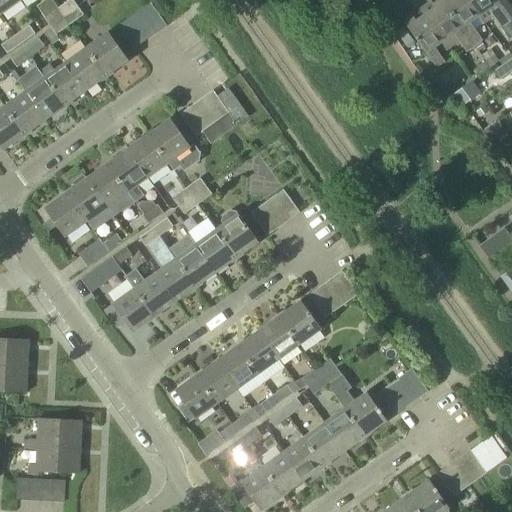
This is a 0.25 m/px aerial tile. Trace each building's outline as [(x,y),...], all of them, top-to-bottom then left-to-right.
[(0,0),(0,13),(19,0),(0,0)] [(69,0),(57,9),(63,17),(77,7),(71,0),(69,0)] [(472,46),(439,0),(426,9),(421,8),(419,10),(447,49),(458,41),(465,51),(472,46)] [(477,17),(465,0),(438,0),(439,0),(472,46),(479,41),(467,24),(477,17)] [(465,0),(477,17),(482,24),(493,16),(500,26),(507,21),(491,0),(465,0)] [(511,0),(491,0),(507,21),(511,28),(511,12),(508,7),(511,3),(511,0)] [(137,10),(153,33),(164,24),(149,2),(137,10)] [(63,17),(69,26),(83,16),(77,7),(63,17)] [(43,19),(49,27),(63,17),(57,9),(50,14),(43,19)] [(125,19),(141,41),(153,33),(137,10),(125,19)] [(438,56),(447,49),(419,10),(416,12),(415,17),(403,25),(440,76),(448,70),(438,56)] [(51,30),(55,35),(69,26),(63,17),(49,27),(51,30)] [(141,41),(125,19),(115,26),(131,48),(141,41)] [(14,37),(20,45),(34,35),(28,26),(14,37)] [(51,30),(45,34),(53,46),(59,41),(55,35),(51,30)] [(85,49),(105,77),(126,62),(106,34),(85,49)] [(20,45),(14,37),(0,46),(6,55),(20,45)] [(23,50),(29,59),(44,48),(38,39),(23,50)] [(64,63),(84,91),(105,77),(85,49),(64,63)] [(29,59),(23,50),(10,59),(16,68),(29,59)] [(488,69),(497,62),(489,51),(480,58),(488,69)] [(511,73),(511,57),(493,70),(499,79),(510,71),(511,73)] [(40,74),(43,78),(63,106),(84,91),(64,63),(52,72),(49,67),(40,74)] [(484,63),(471,72),(475,78),(488,69),(484,63)] [(43,78),(23,93),(43,121),(63,106),(43,78)] [(200,99),(216,122),(228,114),(211,91),(200,99)] [(3,107),(23,135),(43,121),(23,93),(3,107)] [(216,122),(200,99),(190,107),(206,129),(216,122)] [(23,135),(3,107),(0,109),(0,147),(2,150),(23,135)] [(206,129),(190,107),(179,115),(195,137),(206,129)] [(486,112),(483,107),(482,107),(475,112),(479,118),(486,113),(486,112)] [(167,120),(146,135),(167,163),(173,172),(179,167),(183,173),(196,164),(198,154),(192,145),(187,148),(167,120)] [(125,150),(146,178),(167,163),(146,135),(125,150)] [(105,165),(126,193),(146,178),(125,150),(105,165)] [(126,193),(105,165),(85,179),(106,207),(126,193)] [(64,194),(85,222),(106,207),(85,179),(83,176),(71,184),(74,187),(64,194)] [(199,179),(185,189),(191,197),(205,187),(199,179)] [(191,197),(197,206),(211,195),(205,187),(191,197)] [(191,197),(185,189),(171,199),(177,207),(191,197)] [(271,198),(287,221),(298,213),(281,191),(271,198)] [(85,222),(64,194),(44,209),(64,237),(85,222)] [(197,206),(191,197),(177,207),(183,215),(197,206)] [(260,206),(276,229),(287,221),(271,198),(260,206)] [(142,216),(148,224),(163,214),(157,206),(142,216)] [(276,229),(260,206),(249,214),(266,236),(276,229)] [(215,231),(235,259),(256,244),(234,213),(230,213),(222,218),(221,224),(222,226),(215,231)] [(148,224),(142,216),(129,225),(135,234),(148,224)] [(152,229),(158,237),(172,227),(166,219),(152,229)] [(158,237),(152,229),(138,239),(144,247),(146,246),(158,237)] [(215,231),(194,245),(214,273),(235,259),(215,231)] [(102,245),(108,253),(122,243),(116,235),(102,245)] [(162,269),(174,260),(167,250),(158,237),(146,246),(162,269)] [(108,253),(102,245),(99,240),(78,255),(87,268),(108,253)] [(487,259),(498,251),(490,240),(479,248),(487,259)] [(194,245),(174,260),(194,288),(214,273),(194,245)] [(124,248),(111,258),(117,266),(131,257),(124,248)] [(117,266),(111,258),(91,272),(101,286),(121,271),(117,266)] [(154,274),(174,302),(194,288),(174,260),(162,269),(154,274)] [(303,262),(294,267),(305,286),(313,281),(303,262)] [(152,318),(174,302),(154,274),(143,282),(134,270),(124,277),(133,290),(152,318)] [(329,280),(346,303),(357,295),(341,272),(329,280)] [(346,303),(329,280),(319,288),(335,311),(346,303)] [(335,311),(319,288),(308,296),(325,318),(335,311)] [(152,318),(133,290),(112,304),(125,322),(132,332),(152,318)] [(278,318),(297,345),(318,331),(298,303),(278,318)] [(125,322),(112,304),(103,311),(116,329),(125,322)] [(257,332),(277,360),(297,345),(278,318),(257,332)] [(257,332),(237,347),(256,375),(277,360),(257,332)] [(0,367),(25,369),(26,343),(0,341),(0,367)] [(216,362),(236,389),(256,375),(237,347),(216,362)] [(314,369),(320,377),(334,367),(329,359),(314,369)] [(236,389),(216,362),(196,377),(215,404),(236,389)] [(25,369),(0,367),(0,393),(24,394),(25,369)] [(334,367),(320,377),(326,386),(341,376),(334,367)] [(314,369),(306,375),(301,379),(307,387),(320,377),(314,369)] [(399,377),(412,395),(423,387),(410,369),(399,377)] [(215,404),(196,377),(175,391),(195,419),(215,404)] [(320,377),(307,387),(313,395),(326,386),(320,377)] [(399,377),(388,385),(401,403),(412,395),(399,377)] [(401,403),(388,385),(377,392),(390,410),(401,403)] [(272,396),(278,405),(292,394),(286,386),(272,396)] [(344,410),(363,437),(384,422),(364,395),(344,410)] [(258,406),(251,411),(257,419),(264,414),(278,405),(272,396),(258,406)] [(281,409),(287,418),(302,408),(296,399),(281,409)] [(287,418),(281,409),(268,419),(274,427),(287,418)] [(363,437),(344,410),(323,425),(343,452),(363,437)] [(230,426),(235,432),(237,434),(257,419),(251,411),(230,426)] [(29,446),(79,448),(80,423),(39,421),(38,442),(29,441),(29,446)] [(303,439),(322,467),(343,452),(323,425),(303,439)] [(235,432),(230,426),(217,435),(223,443),(237,434),(235,432)] [(240,439),(246,447),(261,437),(255,428),(240,439)] [(246,447),(240,439),(227,448),(233,457),(246,447)] [(282,454),(302,481),(322,467),(303,439),(282,454)] [(79,448),(29,446),(29,451),(39,452),(38,468),(28,467),(27,476),(39,477),(39,473),(78,475),(79,448)] [(458,460),(473,482),(484,473),(469,452),(458,460)] [(302,481),(282,454),(262,469),(281,496),(302,481)] [(446,468),(462,490),(473,482),(458,460),(446,468)] [(462,490),(446,468),(436,476),(451,497),(462,490)] [(281,496),(262,469),(241,484),(254,501),(261,511),(281,496)] [(223,481),(230,489),(238,484),(232,475),(223,481)] [(15,500),(27,501),(28,480),(16,479),(15,500)] [(39,501),(40,480),(28,480),(27,501),(39,501)] [(51,502),(53,481),(40,480),(39,501),(51,502)] [(65,481),(53,481),(51,502),(64,503),(65,481)] [(243,508),(254,501),(241,484),(240,482),(238,484),(230,489),(243,508)] [(441,511),(446,509),(426,482),(405,497),(416,511),(441,511)] [(385,511),(384,511),(416,511),(405,497),(385,511)]
